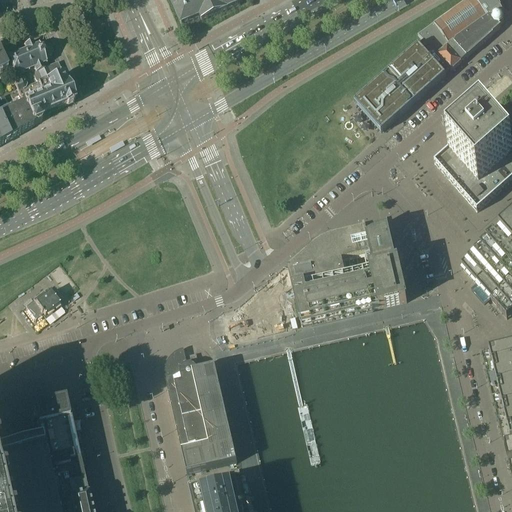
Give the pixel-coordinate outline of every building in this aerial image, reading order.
[(169,0),(181,27),(200,19),(202,23),(208,20),(221,15),(227,12),(240,7),(238,3),(245,0),(169,0)] [(450,73),(481,46),(501,28),(499,27),(502,24),(503,19),(501,15),(503,14),(495,0),(468,0),(434,25),(434,24),(417,36),(424,43),(418,48),(418,47),(354,104),(355,104),(354,104),(382,134),(445,78),(444,77),(450,72),(450,73)] [(46,65),(45,61),(49,59),(49,60),(50,59),(49,58),(51,54),(52,54),(52,53),(51,53),(49,49),(50,49),(49,48),(49,49),(44,47),(45,46),(44,46),(44,47),(39,49),(38,45),(37,45),(37,46),(34,47),(32,43),(33,43),(33,42),(23,46),(23,47),(24,47),(26,51),(21,53),(20,52),(19,52),(20,53),(14,55),(13,55),(14,56),(8,58),(8,57),(6,54),(7,54),(6,53),(0,56),(7,70),(13,82),(17,80),(16,77),(21,75),(21,76),(23,75),(23,74),(27,72),(28,73),(29,73),(28,72),(32,70),(32,71),(34,71),(35,75),(48,70),(48,71),(50,72),(51,75),(51,77),(53,82),(63,78),(57,64),(47,68),(46,65)] [(53,82),(51,77),(51,75),(50,72),(48,71),(48,70),(35,75),(34,75),(34,76),(34,77),(34,78),(34,79),(34,80),(36,82),(36,83),(37,84),(38,84),(39,84),(40,84),(41,87),(24,95),(22,91),(24,91),(26,87),(23,81),(19,79),(17,80),(13,82),(18,95),(22,102),(24,106),(33,126),(41,122),(39,117),(47,114),(47,115),(48,115),(48,114),(56,111),(56,112),(57,111),(56,110),(64,107),(64,108),(65,107),(72,104),(73,104),(74,104),(66,86),(65,85),(66,83),(65,80),(63,79),(63,78),(53,82)] [(33,126),(24,106),(9,113),(19,135),(33,127),(33,126)] [(0,117),(0,119),(10,141),(19,135),(9,113),(0,117)] [(0,145),(10,141),(0,119),(0,145)] [(471,207),(471,208),(477,214),(511,182),(511,156),(482,123),(454,147),(447,154),(435,165),(434,165),(471,207)] [(511,224),(461,269),(477,288),(471,293),(484,308),(490,303),(506,321),(511,316),(511,224)] [(397,265),(391,236),(388,237),(386,231),(366,236),(366,235),(365,235),(364,232),(335,239),(329,240),(324,243),(321,244),(318,246),(313,249),(288,272),(288,273),(292,290),(304,287),(345,278),(342,264),(370,257),(373,271),(397,265)] [(397,265),(373,271),(370,272),(372,281),(306,296),(304,287),(292,290),(295,299),(301,329),(406,304),(397,265)] [(58,283),(68,296),(77,289),(67,276),(58,283)] [(59,307),(53,299),(49,294),(46,291),(32,302),(33,303),(25,309),(35,322),(43,316),(44,318),(59,307)] [(511,344),(488,350),(481,352),(502,440),(511,437),(511,344)] [(237,465),(223,407),(215,369),(200,372),(197,361),(186,363),(183,351),(181,351),(179,352),(178,353),(176,354),(174,355),(173,356),(171,357),(170,359),(168,360),(167,362),(166,365),(165,367),(165,369),(164,371),(164,374),(164,376),(164,378),(165,380),(187,476),(237,465)] [(39,441),(0,449),(0,490),(4,511),(89,511),(65,402),(47,406),(38,408),(32,409),(39,441)] [(247,511),(241,485),(191,496),(194,511),(247,511)]
